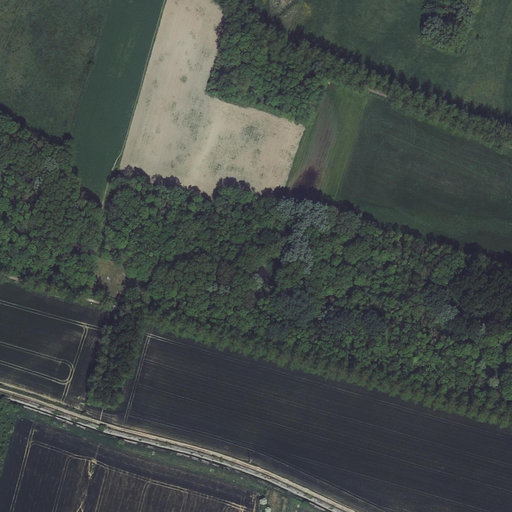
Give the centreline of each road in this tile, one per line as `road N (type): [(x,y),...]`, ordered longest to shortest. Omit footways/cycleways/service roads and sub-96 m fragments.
road 1 (track): [(0,389),(241,462),(351,511)]
road 2 (track): [(163,0),(72,294)]
